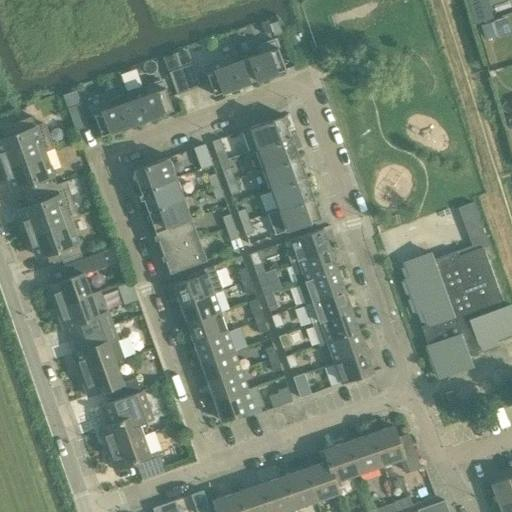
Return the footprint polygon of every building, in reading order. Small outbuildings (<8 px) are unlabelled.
[(268,20),(260,23),(264,34),(271,32),(273,36),(281,33),(276,21),(269,24),(268,20)] [(275,47),(244,58),(254,84),(285,73),(275,47)] [(244,58),(214,70),(224,96),(254,84),(244,58)] [(191,64),(179,68),(188,91),(199,86),(191,64)] [(179,68),(167,72),(176,95),(188,91),(179,68)] [(142,88),(125,94),(128,101),(136,123),(172,110),(161,81),(142,88)] [(108,100),(89,107),(100,136),(136,123),(128,101),(125,94),(108,100)] [(87,129),(79,106),(66,110),(75,133),(87,129)] [(283,115),(246,128),(254,150),(291,136),(283,115)] [(7,139),(0,141),(0,158),(3,166),(39,153),(43,151),(44,152),(53,149),(53,148),(44,125),(35,129),(31,117),(3,128),(7,139)] [(291,136),(254,150),(261,170),(298,156),(291,136)] [(219,139),(211,142),(215,154),(223,151),(219,139)] [(204,144),(192,148),(200,169),(211,165),(204,144)] [(39,153),(3,166),(11,190),(24,185),(27,195),(56,185),(44,152),(43,151),(39,153)] [(298,156),(261,170),(269,190),(305,177),(298,156)] [(168,157),(131,170),(139,191),(176,178),(168,157)] [(230,168),(221,171),(226,183),(234,180),(230,168)] [(215,174),(206,177),(211,188),(219,185),(215,174)] [(305,177),(269,190),(276,210),(313,197),(305,177)] [(176,178),(139,191),(146,212),(183,198),(176,178)] [(234,180),(226,183),(230,195),(238,192),(234,180)] [(31,206),(19,211),(27,234),(68,219),(68,220),(78,216),(77,215),(65,182),(65,181),(56,185),(27,195),(31,206)] [(219,185),(211,188),(215,200),(223,197),(219,185)] [(276,210),(266,213),(267,214),(274,235),(320,218),(313,197),(276,210)] [(183,198),(146,212),(154,232),(191,219),(183,198)] [(458,208),(457,208),(464,227),(479,221),(472,203),(458,208)] [(244,209),(236,212),(240,224),(249,221),(244,209)] [(229,214),(221,217),(225,229),(234,226),(229,214)] [(68,219),(27,234),(36,257),(48,253),(52,264),(81,253),(68,220),(68,219)] [(191,219),(154,232),(161,252),(198,239),(191,219)] [(249,221),(240,224),(245,235),(253,232),(249,221)] [(234,226),(225,229),(230,241),(238,238),(234,226)] [(322,229),(282,243),(290,264),(329,250),(322,229)] [(198,239),(161,252),(169,273),(206,260),(198,239)] [(402,263),(408,278),(403,280),(415,313),(420,311),(425,325),(421,326),(420,327),(424,337),(427,345),(425,346),(429,357),(431,357),(439,377),(471,366),(468,357),(481,352),(498,346),(496,341),(511,335),(511,309),(510,304),(504,307),(482,248),(482,247),(465,253),(458,256),(456,251),(432,260),(430,253),(402,263)] [(329,250),(290,264),(297,283),(297,284),(336,270),(329,250)] [(261,263),(256,252),(248,255),(252,266),(261,263)] [(67,279),(46,286),(54,308),(90,295),(83,275),(106,266),(101,253),(63,267),(67,279)] [(204,274),(173,285),(180,304),(180,305),(212,293),(213,295),(222,291),(213,266),(202,270),(204,274)] [(236,272),(240,283),(249,280),(245,269),(236,272)] [(336,270),(297,284),(304,305),(312,302),(312,301),(344,290),(336,270)] [(256,276),(260,287),(260,288),(268,285),(264,273),(256,276)] [(245,295),(253,292),(249,280),(240,283),(245,295)] [(312,302),(304,305),(311,324),(319,321),(319,322),(351,310),(344,290),(312,301),(312,302)] [(90,295),(54,308),(62,329),(82,322),(87,335),(111,326),(107,312),(99,292),(90,295)] [(212,293),(180,305),(187,324),(219,312),(213,295),(212,293)] [(263,296),(267,308),(275,305),(271,293),(263,296)] [(250,310),(254,322),(263,319),(258,308),(250,310)] [(319,321),(311,324),(319,345),(326,343),(326,342),(358,331),(351,310),(319,322),(319,321)] [(219,312),(187,324),(194,344),(226,332),(219,312)] [(270,316),(274,328),(283,325),(278,313),(270,316)] [(258,333),(267,330),(263,319),(254,322),(258,333)] [(91,347),(71,354),(73,361),(79,376),(114,363),(124,359),(116,339),(111,326),(87,335),(91,347)] [(358,331),(326,342),(326,343),(333,362),(365,350),(358,331)] [(226,332),(194,344),(201,363),(233,351),(226,332)] [(277,336),(282,348),(290,345),(286,333),(277,336)] [(264,349),(268,360),(276,357),(272,346),(264,349)] [(365,350),(333,362),(341,384),(373,372),(365,350)] [(233,351),(201,363),(207,382),(240,370),(233,351)] [(285,357),(289,369),(297,366),(293,354),(285,357)] [(280,369),(276,357),(268,360),(272,372),(280,369)] [(114,363),(79,376),(86,397),(107,390),(111,402),(140,392),(135,378),(122,383),(114,363)] [(240,370),(207,382),(214,401),(247,389),(246,388),(240,370)] [(299,398),(311,394),(303,373),(292,377),(299,398)] [(247,389),(214,401),(221,421),(254,409),(263,406),(256,386),(256,385),(246,388),(247,389)] [(292,401),(288,389),(280,392),(284,404),(292,401)] [(118,421),(98,428),(105,448),(143,434),(140,424),(147,422),(150,414),(142,391),(140,392),(111,402),(118,421)] [(458,406),(452,391),(444,394),(450,409),(458,406)] [(394,425),(370,433),(381,466),(400,460),(404,473),(419,468),(408,434),(398,437),(394,425)] [(370,433),(347,441),(358,474),(381,466),(370,433)] [(143,434),(105,448),(113,468),(131,462),(131,464),(137,467),(142,480),(165,472),(162,464),(158,451),(150,454),(143,434)] [(323,449),(327,461),(334,483),(336,482),(358,474),(347,441),(323,449)] [(327,461),(303,469),(315,502),(340,493),(336,482),(334,483),(327,461)] [(303,469),(281,476),(292,510),(315,502),(303,469)] [(281,476),(258,484),(267,511),(285,511),(292,510),(281,476)] [(511,476),(491,484),(499,505),(511,499),(511,476)] [(267,511),(258,484),(235,492),(242,511),(267,511)] [(212,500),(216,511),(242,511),(235,492),(212,500)] [(409,496),(394,502),(397,511),(412,505),(409,496)] [(511,511),(511,499),(499,505),(501,511),(511,511)] [(448,511),(445,500),(417,510),(417,511),(448,511)] [(394,502),(370,510),(370,511),(392,511),(397,511),(394,502)]
